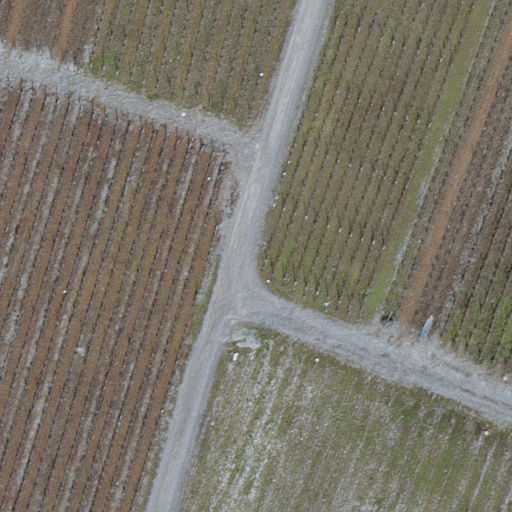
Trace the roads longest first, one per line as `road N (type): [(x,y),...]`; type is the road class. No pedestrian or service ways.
road 1 (track): [(157,511),(310,0)]
road 2 (track): [(219,294),(511,417)]
